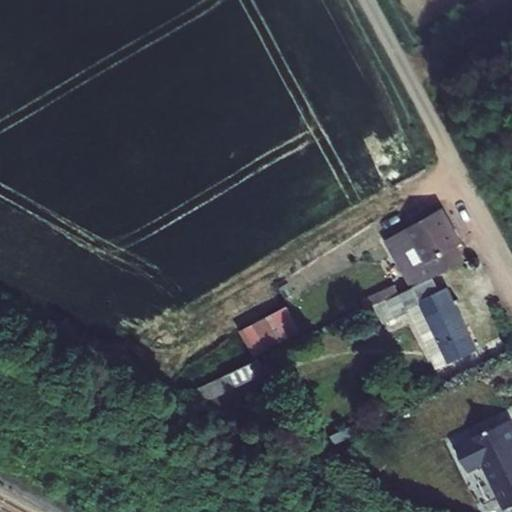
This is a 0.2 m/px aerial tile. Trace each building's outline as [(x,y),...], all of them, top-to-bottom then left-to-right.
[(386,240),(413,287),(432,279),(463,264),(455,247),(461,244),(445,210),(386,240)] [(413,287),(375,305),(384,324),(410,312),(438,368),(477,349),(447,289),(439,293),(432,279),(413,287)] [(291,308),(239,327),(249,354),(300,335),(291,308)] [(258,360),(201,387),(218,396),(224,393),(265,373),(258,360)] [(204,403),(218,396),(201,387),(198,389),(204,403)] [(485,463),(507,510),(511,507),(511,420),(458,446),(469,471),(485,463)]
